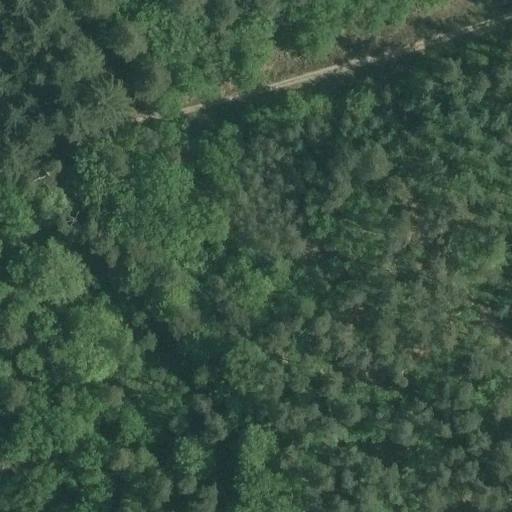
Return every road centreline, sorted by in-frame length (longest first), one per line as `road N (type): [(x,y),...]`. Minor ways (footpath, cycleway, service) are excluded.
road 1 (track): [(0,189),(131,126),(511,15)]
road 2 (track): [(54,0),(116,86),(131,126)]
